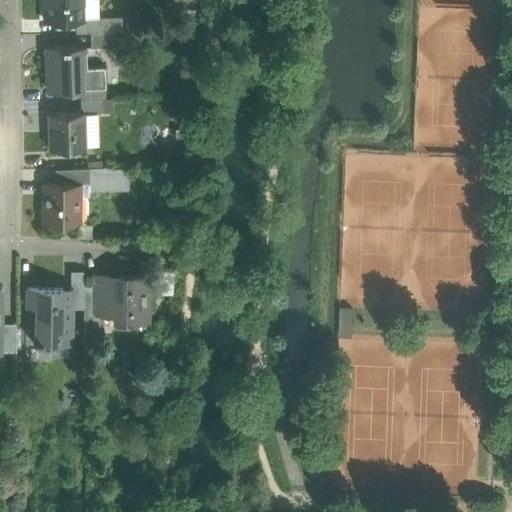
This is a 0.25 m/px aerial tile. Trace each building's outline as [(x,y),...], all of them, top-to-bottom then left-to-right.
[(45,0),(46,20),(82,19),(82,17),(78,17),(77,1),(82,1),(82,0),(45,0)] [(116,30),(89,31),(90,46),(117,45),(116,30)] [(79,46),(46,47),(47,89),(104,87),(103,66),(79,66),(79,46)] [(76,112),(48,113),(49,148),(83,147),(83,129),(77,129),(76,112)] [(112,179),(86,180),(87,191),(113,189),(112,179)] [(73,182),(43,182),(43,222),(77,222),(77,195),(73,194),(73,182)] [(173,271),(159,270),(159,292),(171,293),(173,271)] [(147,272),(118,272),(118,277),(110,277),(110,273),(97,273),(97,284),(97,313),(98,313),(114,313),(114,320),(147,320),(147,272)] [(97,284),(83,285),(84,308),(84,333),(98,333),(98,313),(97,313),(97,284)] [(84,308),(83,285),(71,285),(71,288),(71,307),(84,308)] [(71,288),(27,287),(27,304),(36,304),(35,339),(42,339),(42,340),(70,340),(71,307),(71,288)] [(339,324),(352,324),(353,306),(340,306),(339,324)] [(15,324),(0,323),(0,351),(15,352),(15,324)]
